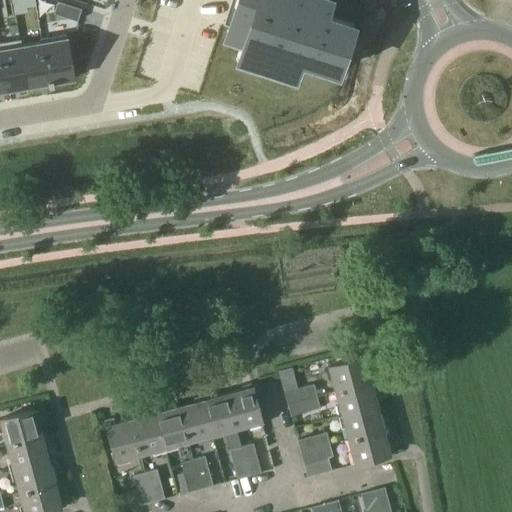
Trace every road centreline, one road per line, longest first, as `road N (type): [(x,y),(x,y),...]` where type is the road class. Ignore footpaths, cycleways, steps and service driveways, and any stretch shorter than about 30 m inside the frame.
road 1 (tertiary): [(0,241),(284,198)]
road 2 (residential): [(227,500),(390,459)]
road 3 (tertiary): [(284,198),(347,191),(432,152)]
road 4 (tertiary): [(411,120),(284,198)]
